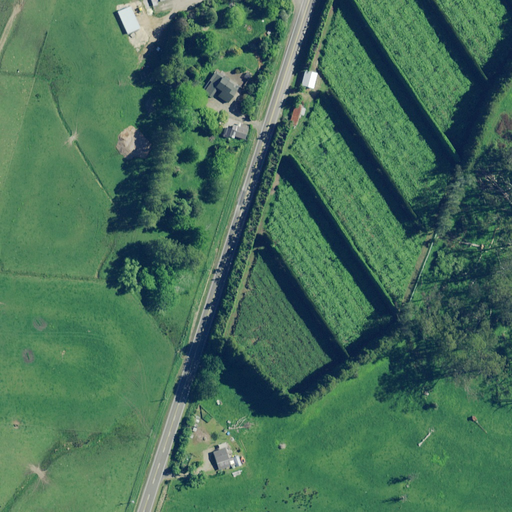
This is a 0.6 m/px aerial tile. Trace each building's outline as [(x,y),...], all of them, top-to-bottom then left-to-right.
[(228,80),(215,71),(209,80),(212,81),(203,94),(211,99),(216,91),(218,93),(216,96),(227,103),(238,88),(227,81),(228,80)] [(310,78),(304,75),(301,82),(307,84),(310,78)] [(302,107),(295,104),(287,125),(295,128),(302,107)] [(248,127),(237,124),(233,137),(244,140),(248,127)] [(218,471),(235,466),(236,469),(240,467),(239,464),(237,456),(227,460),(224,449),(212,452),(218,471)]
